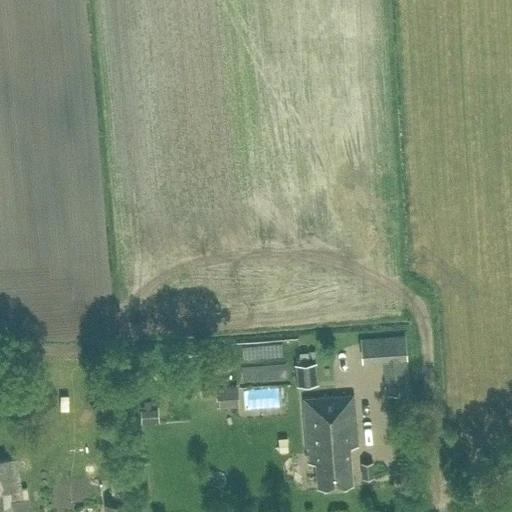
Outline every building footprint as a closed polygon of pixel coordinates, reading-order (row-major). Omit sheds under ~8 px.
[(409,390),(404,334),(360,336),(361,360),(382,359),(385,392),(409,390)] [(295,383),(317,381),(315,360),(293,362),(295,383)] [(249,384),(274,381),(273,371),(248,374),(249,384)] [(228,405),(242,404),(240,389),(227,390),(228,405)] [(304,443),(354,439),(350,394),(300,398),(304,443)] [(148,408),(148,421),(164,420),(164,407),(148,408)] [(351,480),(348,445),(355,445),(354,439),(304,443),(305,461),(314,461),(316,483),(351,480)] [(0,455),(0,511),(26,511),(23,486),(20,486),(15,453),(0,455)] [(360,478),(371,477),(371,462),(360,462),(360,478)] [(104,501),(105,511),(125,511),(125,499),(104,501)]
